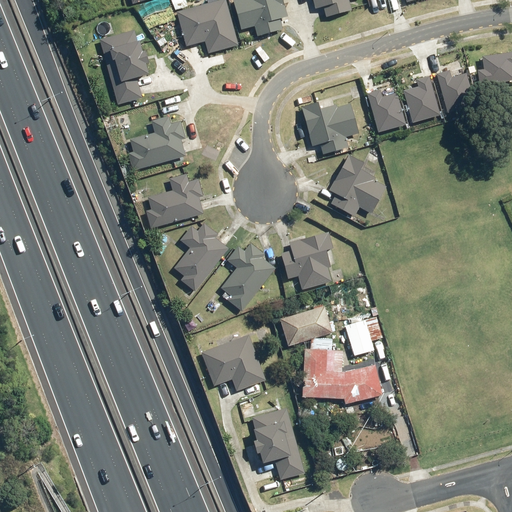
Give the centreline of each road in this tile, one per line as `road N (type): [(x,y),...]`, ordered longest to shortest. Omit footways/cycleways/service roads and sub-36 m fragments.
road 1 (motorway): [(27,0),(232,511)]
road 2 (residential): [(266,195),(260,132),(279,82),(445,28),(511,15)]
road 3 (motorway): [(0,76),(117,360)]
road 4 (motorway): [(99,426),(0,174)]
road 5 (motorway): [(117,360),(194,511)]
road 6 (motorway): [(117,360),(175,511)]
road 7 (residential): [(501,474),(374,500)]
